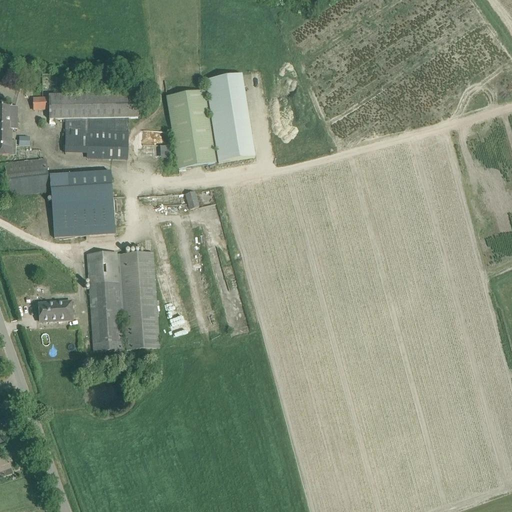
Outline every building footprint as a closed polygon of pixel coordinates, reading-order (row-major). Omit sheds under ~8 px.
[(242,75),(206,81),(219,164),(255,158),(242,75)] [(205,92),(165,98),(176,169),(216,163),(205,92)] [(47,97),(32,98),(32,111),(48,111),(48,121),(60,120),(60,129),(64,129),(64,155),(86,156),(86,160),(127,161),(129,119),(137,119),(137,94),(47,96),(47,97)] [(18,107),(0,106),(0,155),(11,156),(11,130),(18,130),(18,107)] [(30,146),(30,137),(19,136),(19,145),(30,146)] [(161,146),(162,158),(171,158),(170,146),(161,146)] [(46,161),(5,165),(8,197),(49,193),(46,161)] [(111,173),(50,177),(54,239),(115,235),(111,173)] [(194,191),(185,195),(190,210),(200,207),(194,191)] [(153,258),(87,263),(94,354),(159,349),(153,258)] [(71,303),(38,305),(39,322),(57,321),(57,323),(72,322),(71,303)]
